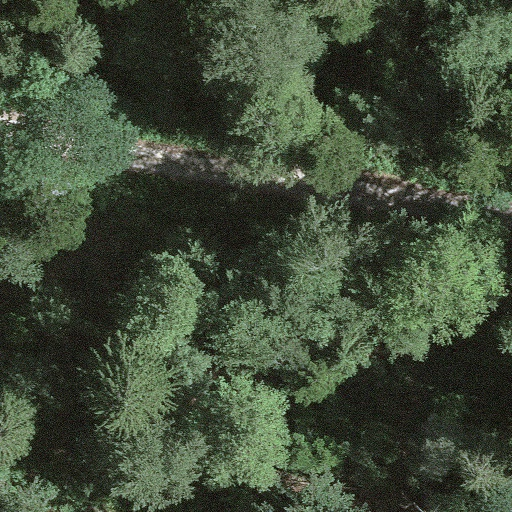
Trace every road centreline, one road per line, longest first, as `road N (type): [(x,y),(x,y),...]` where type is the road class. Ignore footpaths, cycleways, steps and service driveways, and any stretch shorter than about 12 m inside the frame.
road 1 (track): [(0,127),(511,222)]
road 2 (track): [(130,511),(0,420)]
